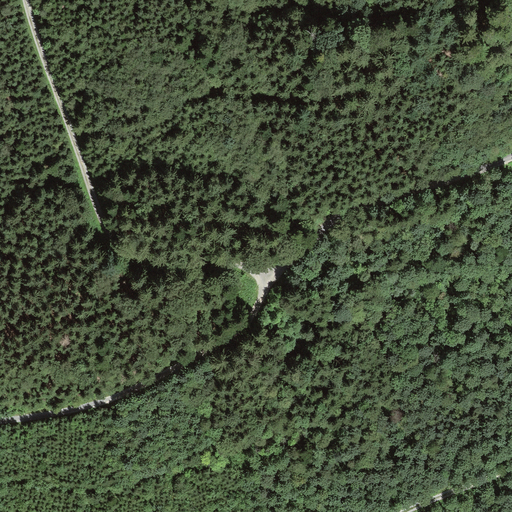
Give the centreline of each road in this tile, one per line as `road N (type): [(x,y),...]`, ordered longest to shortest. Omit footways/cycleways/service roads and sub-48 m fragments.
road 1 (track): [(271,277),(227,261),(147,258),(112,239),(28,0)]
road 2 (track): [(271,277),(247,315),(174,369),(56,412),(0,418)]
road 3 (track): [(511,156),(337,214),(271,277)]
